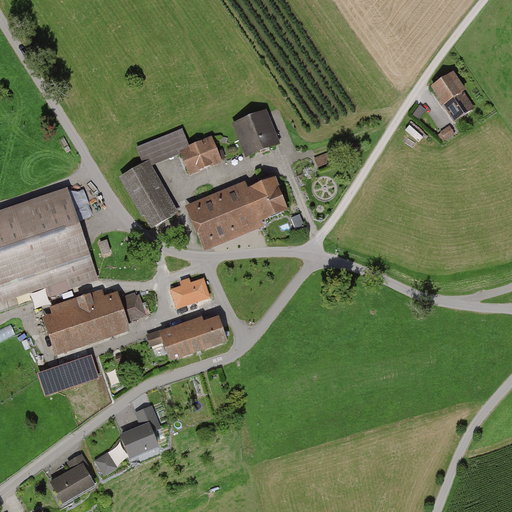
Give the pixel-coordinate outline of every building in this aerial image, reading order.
[(456,77),(436,89),(458,125),(478,113),(456,77)] [(268,115),(237,127),(249,159),(281,147),(268,115)] [(447,140),(457,134),(453,126),(442,132),(447,140)] [(178,213),(151,168),(186,154),(195,175),(225,162),(217,141),(193,151),(186,133),(142,151),(148,166),(124,181),(152,228),(178,213)] [(283,182),(193,215),(203,242),(293,209),(283,182)] [(78,193),(0,218),(0,305),(104,271),(78,193)] [(209,281),(172,293),(177,308),(214,296),(209,281)] [(128,296),(50,322),(60,351),(138,326),(128,296)] [(0,343),(18,335),(13,324),(0,330),(0,343)] [(200,324),(155,338),(163,362),(225,342),(219,324),(202,330),(200,324)] [(93,361),(43,379),(48,396),(98,378),(93,361)] [(151,407),(136,413),(141,426),(156,420),(151,407)] [(149,424),(123,434),(132,455),(157,445),(149,424)] [(109,455),(96,462),(104,474),(116,467),(109,455)] [(74,470),(53,482),(63,501),(94,483),(79,456),(70,462),(74,470)]
